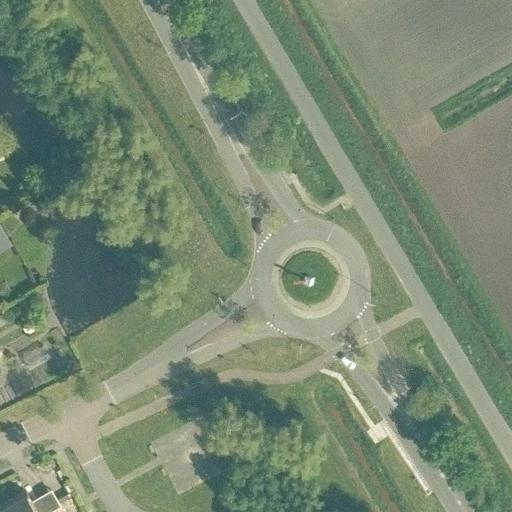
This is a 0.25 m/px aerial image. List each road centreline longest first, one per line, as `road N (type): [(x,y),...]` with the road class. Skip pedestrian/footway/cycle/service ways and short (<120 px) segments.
road 1 (unclassified): [(511,454),(241,0)]
road 2 (secondary): [(171,26),(177,54),(246,184),(267,260)]
road 3 (secondary): [(315,231),(171,26)]
road 4 (secondary): [(431,457),(374,335),(361,287)]
road 5 (secondary): [(325,328),(431,457)]
road 6 (residential): [(168,363),(290,324)]
road 7 (residential): [(263,284),(181,344),(168,363)]
road 8 (residential): [(58,418),(168,363)]
